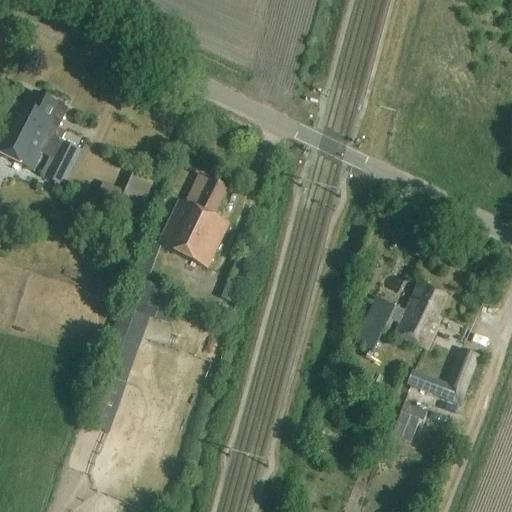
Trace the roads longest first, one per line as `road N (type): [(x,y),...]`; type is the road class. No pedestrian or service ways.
road 1 (unclassified): [(22,0),(511,237)]
road 2 (track): [(511,318),(441,511)]
road 3 (track): [(408,0),(372,167)]
